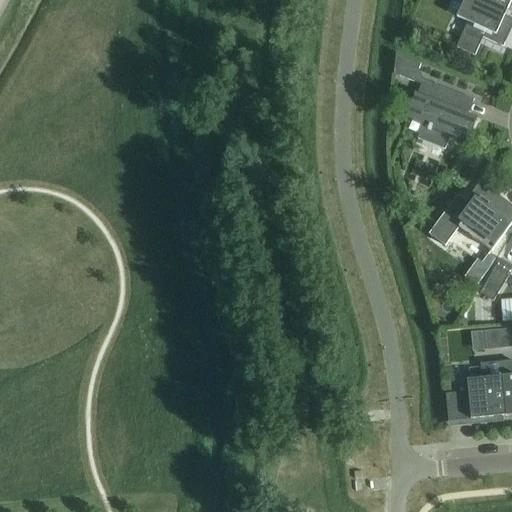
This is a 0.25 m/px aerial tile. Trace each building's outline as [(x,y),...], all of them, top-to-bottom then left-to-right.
[(511,0),(464,0),(465,0),(457,17),(468,23),(472,24),(468,32),(483,38),(503,48),(511,28),(511,19),(505,16),(511,0)] [(461,37),(457,48),(475,56),(480,46),(475,43),(461,37)] [(395,53),(393,74),(401,77),(414,83),(419,71),(421,65),(408,59),(395,53)] [(411,109),(407,118),(423,124),(417,139),(445,150),(451,136),(467,142),(476,119),(463,114),(469,100),(473,101),(474,100),(432,84),(432,85),(430,90),(421,86),(417,96),(416,96),(411,109)] [(458,197),(429,235),(445,247),(459,227),(492,251),(506,232),(511,223),(511,206),(507,203),(493,193),(480,183),(473,193),(466,202),(458,197)] [(487,256),(480,266),(488,272),(495,261),(487,256)] [(480,293),(494,302),(511,271),(511,266),(502,260),(480,293)] [(511,300),(501,301),(503,323),(511,322),(511,300)] [(511,329),(499,331),(501,349),(511,348),(511,329)] [(483,379),(467,380),(471,420),(511,416),(511,361),(482,365),(483,379)]
